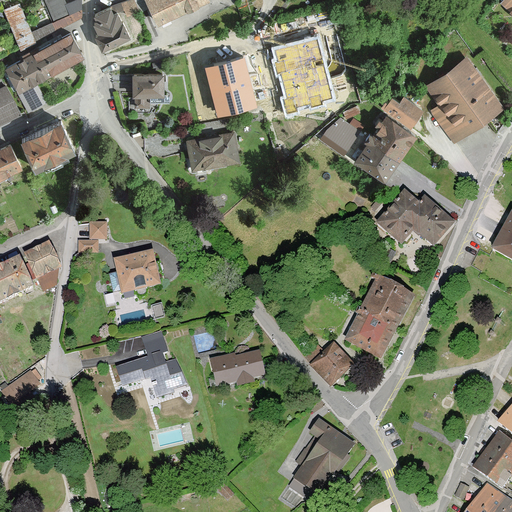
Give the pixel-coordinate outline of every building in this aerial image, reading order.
[(44,0),(54,21),(81,8),(81,0),(74,0),(67,3),(65,0),(44,0)] [(151,6),(159,22),(206,0),(128,0),(124,2),(129,16),(151,6)] [(20,2),(3,8),(21,50),(36,43),(35,40),(82,17),(81,8),(54,21),(32,31),(20,2)] [(111,7),(95,14),(98,20),(94,22),(99,33),(97,34),(103,47),(130,35),(124,22),(122,23),(117,12),(114,14),(111,7)] [(71,32),(4,67),(31,116),(50,106),(36,81),(84,56),(71,32)] [(317,39),(274,50),(290,111),(333,100),(317,39)] [(469,49),(419,84),(462,143),(511,108),(469,49)] [(242,61),(207,70),(219,116),(254,107),(242,61)] [(164,73),(133,74),(133,94),(135,94),(135,105),(149,105),(149,95),(164,95),(164,73)] [(6,85),(0,88),(0,122),(20,113),(6,85)] [(403,93),(392,107),(422,131),(433,117),(403,93)] [(428,140),(382,107),(351,151),(396,183),(428,140)] [(337,113),(323,139),(347,152),(365,121),(354,115),(351,121),(337,113)] [(61,120),(22,139),(37,169),(76,150),(61,120)] [(236,130),(188,138),(193,169),(241,161),(236,130)] [(0,178),(23,167),(11,143),(0,147),(0,178)] [(410,191),(382,225),(411,249),(422,236),(436,247),(453,227),(410,191)] [(511,217),(491,248),(511,261),(511,217)] [(91,222),(91,239),(80,240),(80,252),(101,252),(100,240),(110,240),(109,221),(91,222)] [(51,240),(0,263),(0,309),(1,312),(45,291),(40,282),(66,271),(51,240)] [(117,266),(130,303),(167,290),(154,253),(117,266)] [(422,299),(375,273),(340,336),(387,362),(422,299)] [(151,358),(121,368),(128,388),(151,381),(157,397),(185,388),(166,332),(145,339),(151,358)] [(308,363),(333,387),(357,363),(331,338),(308,363)] [(214,361),(220,387),(272,375),(265,349),(214,361)] [(35,369),(2,391),(17,413),(50,391),(35,369)] [(511,408),(500,422),(511,432),(511,408)] [(360,452),(323,423),(295,459),(305,466),(296,478),(324,499),(360,452)] [(511,485),(511,446),(496,434),(473,464),(508,491),(511,485)] [(511,511),(511,502),(484,483),(463,511),(511,511)]
